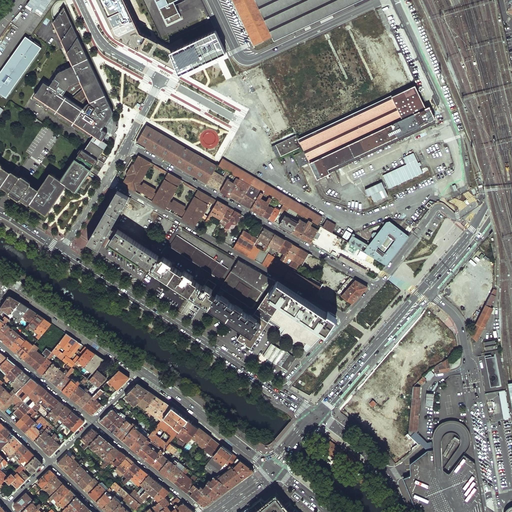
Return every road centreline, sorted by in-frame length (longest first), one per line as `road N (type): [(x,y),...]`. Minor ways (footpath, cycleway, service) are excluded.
road 1 (residential): [(376,286),(126,145)]
road 2 (residential): [(106,179),(346,318)]
road 3 (primary): [(61,250),(279,392)]
road 4 (primary): [(315,416),(427,291)]
road 5 (primary): [(271,467),(142,371)]
road 6 (primary): [(142,371),(10,281)]
road 7 (residential): [(481,214),(454,216),(435,207),(376,286)]
road 8 (residential): [(92,420),(202,511)]
road 9 (primary): [(315,416),(368,455),(402,511)]
road 10 (primary): [(427,291),(511,193)]
